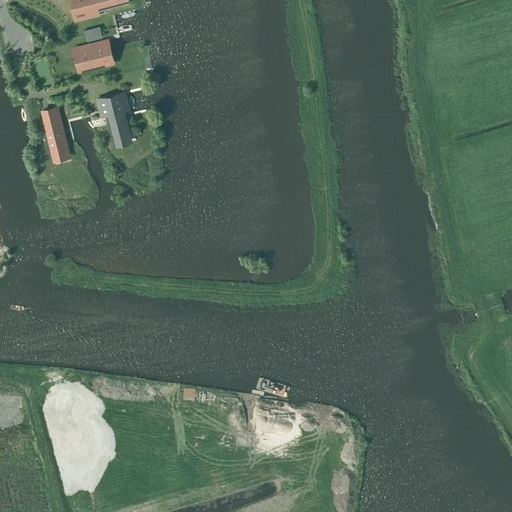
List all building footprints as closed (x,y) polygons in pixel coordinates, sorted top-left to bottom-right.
[(87,17),(98,14),(96,6),(118,0),(70,0),(73,11),(85,8),(87,17)] [(99,26),(82,30),(84,36),(86,35),(100,32),(101,32),(99,26)] [(100,32),(86,35),(87,41),(101,37),(100,32)] [(106,60),(104,50),(97,51),(95,44),(92,44),(92,43),(88,44),(90,53),(75,57),(77,67),(106,60)] [(39,87),(53,84),(51,72),(37,75),(39,87)] [(128,133),(118,93),(99,98),(103,115),(109,114),(115,137),(128,133)] [(57,107),(42,110),(54,158),(69,154),(57,107)]
